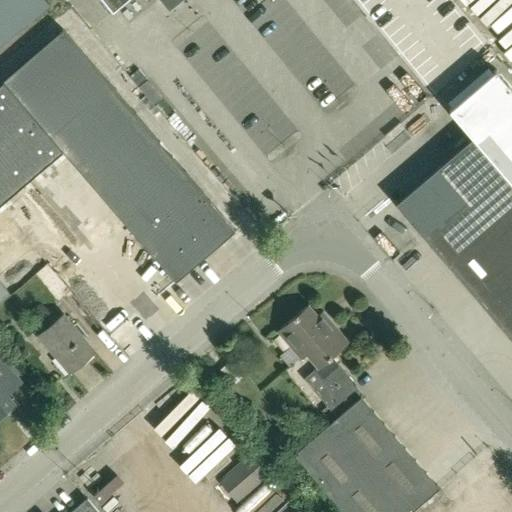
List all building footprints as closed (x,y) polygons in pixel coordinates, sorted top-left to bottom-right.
[(104,0),(113,10),(124,0),(104,0)] [(135,22),(161,0),(125,0),(120,4),(135,22)] [(2,79),(62,150),(174,281),(234,230),(62,28),(2,79)] [(511,91),(494,71),(449,110),(472,137),(511,182),(511,91)] [(2,79),(0,81),(0,202),(13,192),(48,162),(62,150),(2,79)] [(511,337),(511,182),(472,137),(396,202),(511,337)] [(0,283),(0,303),(10,295),(0,283)] [(317,395),(336,417),(345,409),(335,397),(353,382),(331,356),(350,340),(323,309),(317,315),(307,304),(277,330),(301,358),(306,354),(317,367),(312,371),(326,387),(317,395)] [(68,372),(92,351),(61,315),(37,335),(68,372)] [(0,413),(13,402),(6,393),(19,382),(0,359),(0,413)] [(360,396),(345,409),(336,417),(293,453),(343,511),(409,511),(438,487),(360,396)] [(235,499),(271,468),(254,448),(218,479),(235,499)] [(99,511),(87,498),(70,511),(99,511)]
